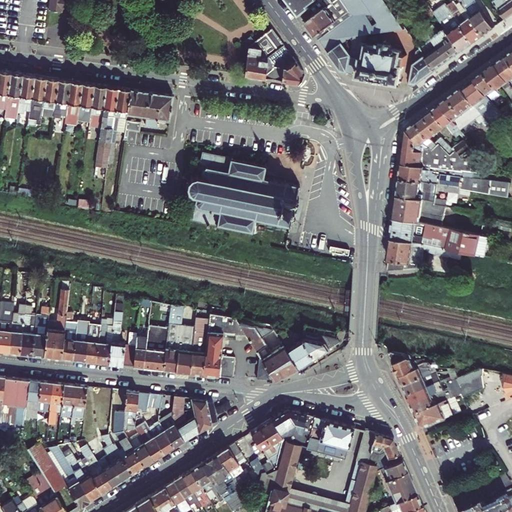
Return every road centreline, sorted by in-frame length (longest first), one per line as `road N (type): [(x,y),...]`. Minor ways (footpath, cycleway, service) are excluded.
road 1 (residential): [(341,100),(0,52)]
road 2 (residential): [(281,393),(0,362)]
road 3 (residential): [(281,393),(98,511)]
road 4 (secondary): [(371,133),(511,34)]
road 5 (secondary): [(367,258),(377,158),(371,133)]
road 6 (secondary): [(440,511),(382,399)]
road 7 (tertiary): [(341,100),(266,0)]
